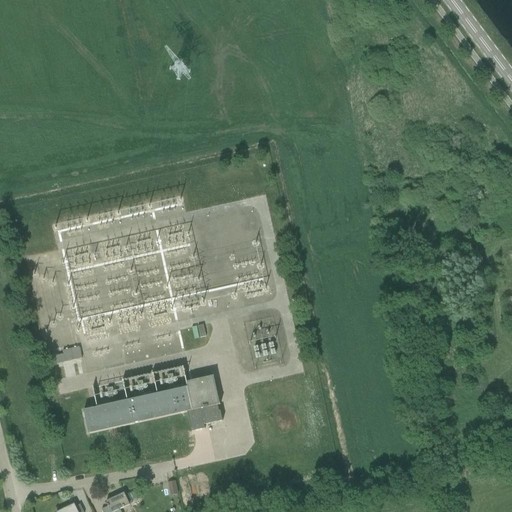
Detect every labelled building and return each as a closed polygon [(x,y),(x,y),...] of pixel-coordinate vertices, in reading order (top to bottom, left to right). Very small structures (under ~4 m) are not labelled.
[(79,347),(71,349),(73,361),(82,359),(79,347)] [(71,349),(62,351),(63,355),(65,363),(73,361),(71,349)] [(63,355),(55,357),(57,365),(65,363),(63,355)] [(165,372),(167,378),(162,379),(164,385),(169,383),(171,389),(186,383),(179,366),(165,372)] [(96,408),(83,411),(88,434),(187,413),(191,432),(205,429),(204,426),(222,422),(219,412),(218,412),(217,406),(219,405),(213,377),(186,383),(187,388),(96,408)] [(112,401),(123,398),(121,385),(109,388),(112,401)] [(174,480),(167,481),(170,494),(177,493),(174,480)] [(101,510),(102,511),(120,511),(119,510),(129,505),(124,493),(106,502),(107,505),(106,505),(107,507),(101,510)]
